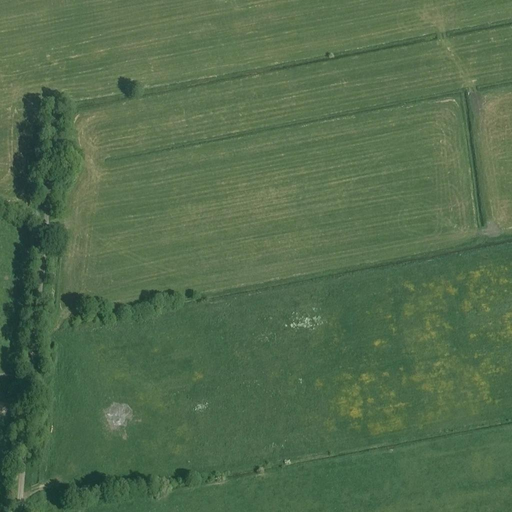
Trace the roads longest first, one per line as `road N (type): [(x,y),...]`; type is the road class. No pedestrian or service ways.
road 1 (track): [(33,354),(55,113)]
road 2 (unclassified): [(16,511),(33,354)]
